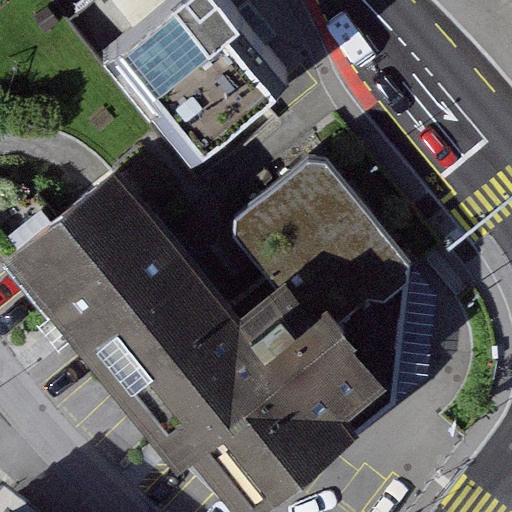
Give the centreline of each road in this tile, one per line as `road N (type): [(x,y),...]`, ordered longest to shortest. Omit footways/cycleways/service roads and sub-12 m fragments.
road 1 (secondary): [(511,172),(370,0)]
road 2 (residential): [(145,511),(0,348)]
